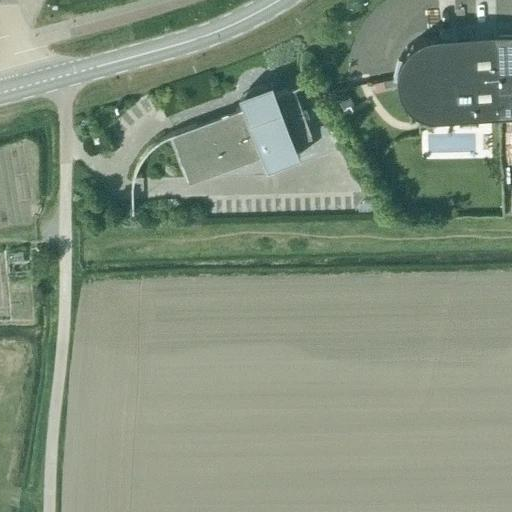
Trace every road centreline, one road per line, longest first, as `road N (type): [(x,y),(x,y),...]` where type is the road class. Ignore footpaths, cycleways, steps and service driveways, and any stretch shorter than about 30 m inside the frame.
road 1 (unclassified): [(48,511),(65,249),(64,109),(55,79)]
road 2 (secondary): [(55,79),(227,27),(278,0)]
